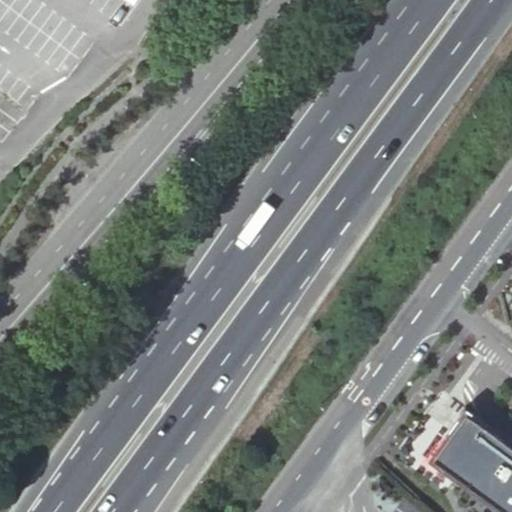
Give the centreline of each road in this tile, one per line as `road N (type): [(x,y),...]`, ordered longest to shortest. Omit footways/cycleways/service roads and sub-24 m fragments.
road 1 (trunk): [(425,0),(49,511)]
road 2 (trunk): [(120,511),(493,0)]
road 3 (secondary): [(262,0),(0,321)]
road 4 (secondary): [(275,511),(511,192)]
